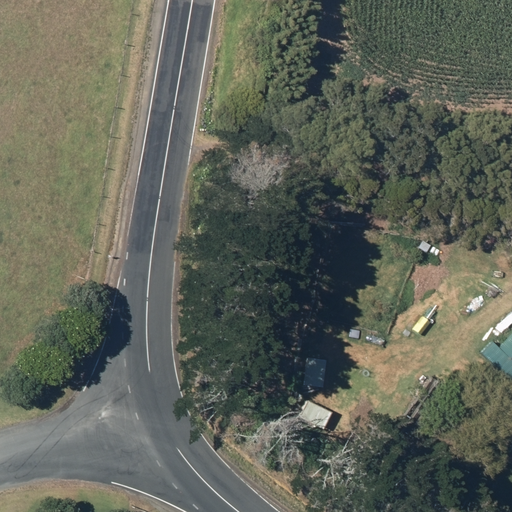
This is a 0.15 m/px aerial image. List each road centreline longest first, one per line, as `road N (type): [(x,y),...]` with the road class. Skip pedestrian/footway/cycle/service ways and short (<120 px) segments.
road 1 (tertiary): [(162,412),(148,354),(150,252),(192,0)]
road 2 (unclassified): [(0,470),(162,412)]
road 3 (tertiary): [(240,511),(209,486),(162,412)]
